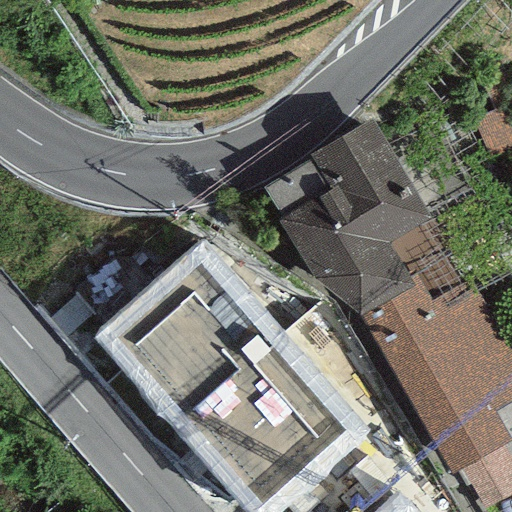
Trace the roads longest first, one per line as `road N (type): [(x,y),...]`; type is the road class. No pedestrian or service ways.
road 1 (tertiary): [(0,122),(60,163),(109,180),(189,179),(281,149),(333,112),(445,0)]
road 2 (tertiary): [(176,511),(0,307)]
